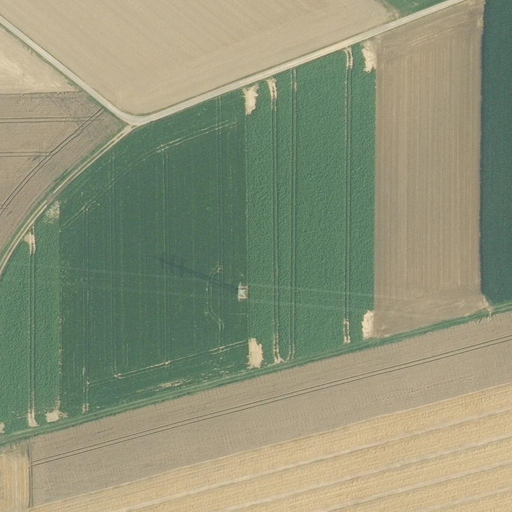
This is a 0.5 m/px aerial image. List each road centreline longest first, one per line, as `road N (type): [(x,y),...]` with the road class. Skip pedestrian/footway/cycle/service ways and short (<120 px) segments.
road 1 (track): [(0,440),(511,304)]
road 2 (track): [(462,0),(131,127),(0,20)]
road 3 (track): [(0,266),(42,205),(131,127)]
